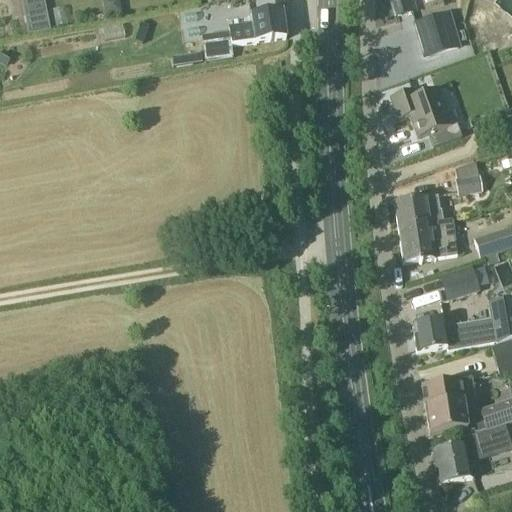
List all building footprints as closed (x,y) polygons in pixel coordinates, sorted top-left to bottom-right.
[(43,0),(20,0),(28,36),(50,31),(43,0)] [(392,0),(398,18),(417,13),(413,0),(415,0),(392,0)] [(282,13),(250,18),(251,27),(228,30),(229,37),(202,40),(205,65),(233,61),(231,49),(286,41),(282,13)] [(448,17),(416,27),(426,60),(458,51),(448,17)] [(143,46),(149,29),(140,26),(135,43),(143,46)] [(3,52),(0,58),(0,64),(7,68),(12,57),(3,52)] [(202,64),(200,54),(172,59),(174,69),(202,64)] [(438,91),(415,100),(413,92),(390,100),(398,123),(410,119),(417,141),(451,129),(438,91)] [(475,166),(455,173),(457,182),(456,183),(459,197),(483,194),(479,179),(478,179),(475,166)] [(398,231),(430,227),(430,228),(443,226),(441,213),(440,213),(438,199),(425,201),(425,202),(394,207),(398,231)] [(453,236),(445,237),(443,226),(430,228),(430,227),(398,231),(403,268),(419,265),(419,267),(422,266),(421,265),(435,263),(457,259),(453,236)] [(511,231),(474,243),(480,262),(511,251),(511,231)] [(499,264),(496,257),(485,260),(488,269),(499,264)] [(471,269),(438,279),(446,305),(479,294),(471,269)] [(511,301),(488,306),(490,322),(445,330),(444,324),(412,329),(417,356),(447,352),(448,355),(477,351),(511,341),(511,301)] [(511,343),(491,350),(500,378),(511,374),(511,343)] [(471,382),(441,386),(421,390),(429,438),(466,433),(511,421),(511,387),(508,389),(511,402),(511,404),(480,415),(477,415),(471,382)] [(505,429),(511,427),(511,423),(467,437),(467,440),(463,442),(464,448),(432,454),(439,489),(472,482),(469,466),(511,453),(505,429)]
